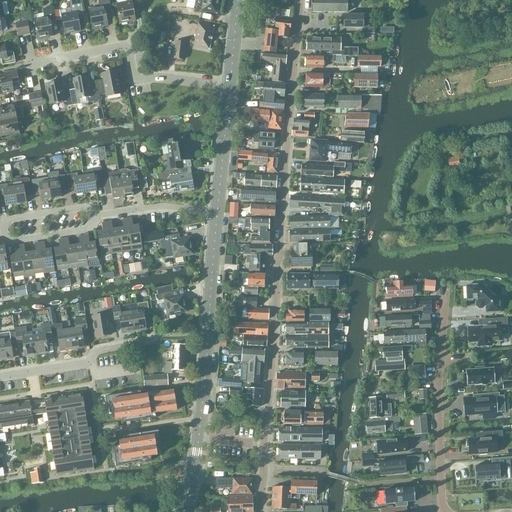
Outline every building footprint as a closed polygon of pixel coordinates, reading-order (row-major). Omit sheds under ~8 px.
[(65,35),(81,32),(78,17),(84,16),(80,0),(69,0),(72,13),(61,15),(65,35)] [(92,29),(108,26),(105,12),(111,11),(109,0),(97,0),(99,8),(89,10),(92,29)] [(120,24),(136,21),(133,7),(139,5),(137,0),(126,0),(127,2),(116,4),(120,24)] [(216,14),(219,0),(196,0),(195,9),(201,11),(216,14)] [(347,13),(346,0),(311,0),(311,12),(347,13)] [(7,3),(0,3),(0,17),(9,16),(7,3)] [(54,11),(54,7),(43,10),(44,18),(34,20),(37,40),(53,37),(50,22),(56,21),(54,11)] [(20,12),(24,35),(30,34),(29,32),(25,11),(20,12)] [(375,34),(375,28),(369,28),(369,23),(363,23),(363,16),(344,15),(344,28),(363,28),(363,34),(375,34)] [(289,38),(291,21),(276,20),(275,29),(277,29),(277,31),(266,30),(263,52),(275,53),(277,37),(289,38)] [(24,35),(21,22),(16,24),(18,36),(24,35)] [(209,50),(214,27),(198,24),(193,47),(209,50)] [(167,42),(168,32),(161,31),(160,41),(167,42)] [(349,56),(349,48),(341,48),(341,39),(307,38),(307,50),(328,51),(327,56),(349,56)] [(184,60),(186,43),(176,42),(173,59),(184,60)] [(6,53),(5,45),(0,45),(0,60),(1,60),(2,66),(15,63),(13,52),(6,53)] [(284,83),(286,55),(263,53),(262,63),(274,64),(272,82),(284,83)] [(323,62),(332,62),(334,62),(334,56),(307,56),(306,68),(323,68),(323,62)] [(381,68),(381,58),(358,57),(358,67),(381,68)] [(0,94),(14,92),(12,84),(19,82),(17,71),(4,73),(5,79),(0,80),(0,94)] [(99,96),(106,94),(106,97),(121,94),(117,71),(102,74),(103,80),(96,81),(96,84),(97,84),(99,96)] [(306,74),(306,79),(304,80),(304,85),(306,87),(306,88),(322,88),(322,87),(329,87),(329,74),(306,74)] [(377,88),(377,75),(355,75),(355,88),(377,88)] [(97,84),(96,84),(90,85),(88,77),(73,80),(77,99),(87,97),(88,103),(100,101),(99,96),(97,84)] [(63,92),(62,82),(46,85),(50,104),(65,101),(66,107),(72,105),(69,91),(63,92)] [(284,97),(285,85),(257,83),(257,88),(263,88),(263,98),(260,98),(259,108),(283,110),(284,100),(274,99),(274,96),(284,97)] [(35,94),(37,107),(43,106),(41,93),(35,94)] [(31,108),(37,107),(35,94),(29,95),(31,108)] [(325,108),(325,95),(304,95),(304,107),(325,108)] [(362,96),(339,95),(338,109),(362,110),(362,96)] [(0,122),(17,119),(14,105),(0,108),(0,122)] [(252,109),(243,107),(241,121),(250,122),(269,124),(268,129),(281,131),(283,112),(252,108),(252,109)] [(101,108),(95,109),(97,121),(103,120),(101,108)] [(346,128),(370,129),(370,115),(346,114),(346,128)] [(17,119),(0,122),(0,136),(19,133),(17,119)] [(308,137),(309,121),(293,120),(292,136),(308,137)] [(364,144),(365,133),(341,131),(340,142),(364,144)] [(274,149),(275,134),(254,132),(253,143),(259,143),(259,148),(274,149)] [(26,134),(18,136),(20,144),(28,142),(26,134)] [(325,162),(327,141),(311,140),(309,161),(325,162)] [(163,168),(163,172),(178,170),(183,169),(182,162),(193,160),(191,151),(189,152),(187,142),(167,145),(170,158),(167,159),(168,162),(166,162),(163,168)] [(351,155),(352,144),(328,142),(327,153),(351,155)] [(105,148),(98,149),(99,161),(107,160),(105,148)] [(277,173),(279,154),(245,151),(245,158),(252,159),(252,162),(268,164),(267,172),(277,173)] [(460,166),(458,157),(448,159),(449,168),(460,166)] [(345,173),(345,165),(345,164),(333,163),(333,167),(301,165),(301,176),(305,176),(305,178),(323,179),(323,177),(332,178),(333,172),(345,173)] [(84,177),(86,193),(97,192),(96,187),(102,186),(100,170),(83,172),(84,177)] [(122,171),(119,172),(120,177),(123,198),(133,196),(133,191),(139,190),(136,171),(131,172),(130,171),(129,171),(128,170),(127,170),(122,171)] [(179,176),(178,170),(163,172),(157,173),(157,175),(158,182),(165,181),(166,190),(172,189),(172,193),(193,190),(191,174),(179,176)] [(120,177),(119,172),(109,173),(110,178),(105,178),(105,179),(103,180),(106,195),(112,195),(112,200),(123,198),(120,177)] [(86,193),(84,177),(78,177),(77,173),(67,175),(69,191),(75,190),(76,195),(86,193)] [(49,182),(51,199),(62,197),(61,192),(67,191),(64,175),(58,176),(58,175),(53,176),(54,181),(49,182)] [(276,188),(277,177),(245,175),(244,186),(276,188)] [(343,194),(343,192),(344,181),(301,178),(300,192),(343,194)] [(43,183),(42,179),(31,181),(34,197),(40,196),(41,201),(51,199),(49,182),(43,183)] [(16,204),(27,203),(26,198),(32,197),(30,185),(29,181),(18,183),(19,187),(13,188),(16,204)] [(16,204),(13,188),(8,189),(7,184),(0,185),(0,201),(5,201),(6,206),(16,204)] [(275,203),(275,191),(241,190),(241,201),(275,203)] [(318,198),(291,196),(290,207),(318,209),(318,198)] [(345,200),(318,198),(318,209),(329,210),(329,217),(330,217),(346,216),(346,210),(345,210),(345,200)] [(230,203),(230,213),(238,213),(238,204),(230,203)] [(274,217),(275,205),(251,204),(251,216),(274,217)] [(329,217),(290,218),(290,229),(330,228),(330,217),(329,217)] [(269,219),(246,218),(245,228),(251,228),(251,231),(269,231),(269,227),(271,226),(271,222),(269,220),(269,219)] [(122,254),(132,252),(127,219),(122,220),(123,228),(118,229),(122,254)] [(132,219),(127,219),(132,252),(142,251),(139,226),(133,227),(132,219)] [(122,254),(118,229),(113,230),(111,222),(107,223),(112,255),(122,254)] [(101,257),(112,255),(107,223),(102,223),(103,231),(97,232),(101,257)] [(330,241),(330,230),(290,231),(290,242),(330,241)] [(144,243),(149,242),(159,240),(163,239),(161,231),(143,235),(144,243)] [(271,231),(269,231),(258,231),(258,236),(252,236),(252,244),(271,244),(271,231)] [(180,240),(179,234),(164,237),(165,244),(162,244),(165,258),(174,256),(174,258),(193,255),(190,238),(180,240)] [(88,267),(87,262),(83,236),(79,237),(80,245),(75,246),(78,269),(88,267)] [(83,236),(87,262),(88,267),(99,266),(95,243),(90,244),(88,236),(83,236)] [(58,272),(68,270),(63,239),(58,240),(60,248),(54,249),(58,272)] [(78,269),(75,246),(69,247),(68,239),(63,239),(68,270),(78,269)] [(39,243),(44,274),(55,273),(51,250),(46,250),(44,242),(39,243)] [(34,275),(44,274),(39,243),(35,244),(36,252),(31,253),(34,275)] [(311,244),(298,245),(293,245),(293,252),(291,252),(292,256),(290,258),(290,262),(292,263),(292,267),(312,267),(311,244)] [(273,256),(273,246),(244,245),(244,252),(250,252),(249,271),(265,272),(266,255),(273,256)] [(10,256),(14,278),(24,277),(19,246),(14,247),(16,255),(10,256)] [(35,277),(34,275),(31,253),(25,254),(24,246),(19,246),(24,277),(24,279),(35,277)] [(0,272),(9,271),(8,264),(5,247),(0,247),(0,272)] [(265,288),(265,275),(242,274),(242,280),(248,280),(248,287),(244,287),(244,295),(257,295),(257,288),(265,288)] [(346,277),(346,274),(338,274),(287,275),(288,289),(309,289),(309,285),(313,285),(313,289),(338,289),(346,289),(346,279),(346,277)] [(434,291),(435,281),(425,280),(424,291),(434,291)] [(393,283),(394,286),(387,287),(387,298),(412,297),(412,285),(405,286),(405,282),(393,283)] [(174,291),(172,286),(157,289),(158,295),(157,295),(158,301),(165,300),(168,316),(187,312),(183,296),(180,296),(179,290),(174,291)] [(500,301),(482,286),(467,287),(467,300),(477,300),(478,301),(477,302),(477,304),(477,306),(480,308),(482,309),(484,308),(485,307),(486,308),(486,314),(500,313),(500,301)] [(13,288),(1,290),(2,299),(15,297),(13,288)] [(238,307),(246,308),(256,309),(257,297),(238,296),(238,300),(238,307)] [(387,312),(415,310),(414,300),(386,301),(387,312)] [(131,312),(134,332),(146,330),(144,316),(150,315),(148,302),(136,304),(138,311),(131,312)] [(134,332),(131,312),(124,313),(123,306),(115,308),(112,308),(114,320),(120,319),(122,333),(134,332)] [(108,321),(114,320),(112,308),(102,309),(103,315),(93,317),(96,337),(110,335),(108,321)] [(256,309),(246,308),(246,309),(242,309),(242,319),(246,319),(269,320),(269,310),(256,309)] [(330,322),(330,311),(288,310),(288,314),(286,314),(286,322),(304,322),(304,317),(310,317),(310,322),(330,322)] [(386,328),(405,327),(411,326),(411,320),(419,320),(418,316),(417,316),(411,316),(385,317),(386,328)] [(69,329),(72,349),(84,347),(82,333),(88,332),(86,318),(74,320),(76,328),(71,329),(69,329)] [(484,328),(469,328),(469,330),(468,330),(469,337),(470,337),(470,343),(478,342),(478,346),(491,345),(491,342),(500,342),(499,328),(507,328),(507,320),(483,320),(484,328)] [(268,336),(268,325),(240,323),(240,321),(233,321),(233,323),(234,323),(233,334),(268,336)] [(419,330),(431,330),(430,321),(419,322),(419,330)] [(52,338),(50,325),(50,323),(43,324),(41,326),(42,332),(33,333),(36,355),(48,353),(46,340),(52,339),(52,338)] [(72,349),(69,329),(63,330),(62,324),(50,325),(52,338),(58,337),(60,351),(72,349)] [(328,335),(328,324),(286,324),(286,333),(289,333),(289,335),(328,335)] [(36,355),(33,333),(27,334),(26,329),(24,327),(14,329),(15,333),(17,344),(23,343),(25,356),(36,355)] [(425,330),(384,333),(385,344),(414,342),(416,342),(416,347),(426,346),(426,341),(425,330)] [(17,347),(17,344),(15,333),(0,335),(0,354),(1,360),(13,358),(11,348),(17,347)] [(267,347),(268,337),(238,335),(237,341),(244,342),(243,345),(267,347)] [(328,348),(328,337),(286,337),(286,346),(289,346),(289,349),(328,348)] [(186,371),(187,346),(173,345),(172,363),(165,362),(164,373),(172,374),(172,370),(186,371)] [(383,359),(388,358),(388,361),(375,362),(376,372),(404,370),(404,360),(402,360),(402,352),(412,351),(411,347),(383,349),(383,359)] [(242,349),(231,348),(231,355),(242,355),(241,362),(249,363),(261,364),(264,364),(265,350),(242,349)] [(303,358),(310,358),(310,353),(286,353),(286,366),(303,366),(303,358)] [(337,353),(314,353),(314,366),(337,366),(337,353)] [(260,384),(261,364),(249,363),(247,383),(260,384)] [(408,367),(409,379),(424,378),(424,366),(408,367)] [(484,369),(484,367),(476,367),(476,370),(465,370),(465,383),(474,383),(474,384),(484,385),(484,383),(496,383),(495,370),(484,369)] [(319,382),(319,378),(319,374),(277,373),(277,388),(278,388),(277,389),(284,390),(284,388),(305,389),(305,380),(311,380),(311,382),(319,382)] [(144,387),(163,386),(168,385),(168,375),(143,377),(144,387)] [(241,380),(234,380),(222,379),(221,387),(232,388),(243,389),(244,383),(241,383),(241,380)] [(511,381),(503,382),(503,389),(511,388),(511,381)] [(243,389),(232,388),(230,388),(229,395),(243,396),(243,393),(245,393),(244,405),(261,407),(263,390),(243,389)] [(138,392),(103,397),(106,415),(111,415),(112,420),(120,419),(120,423),(154,418),(153,413),(175,410),(172,390),(149,394),(150,402),(146,403),(145,394),(139,395),(138,392)] [(310,401),(310,398),(310,392),(281,391),(281,407),(305,408),(305,401),(310,401)] [(94,470),(82,393),(44,399),(45,400),(30,403),(30,402),(0,406),(0,430),(33,425),(32,416),(47,414),(56,475),(94,470)] [(473,397),(464,398),(465,416),(498,414),(498,412),(505,412),(505,396),(500,396),(499,393),(473,395),(473,397)] [(382,406),(382,398),(369,399),(370,418),(383,418),(393,417),(392,405),(382,406)] [(300,418),(303,418),(303,411),(284,411),(283,425),(300,425),(300,418)] [(323,412),(305,411),(305,418),(305,425),(323,425),(323,412)] [(417,431),(427,430),(425,414),(415,415),(417,431)] [(367,434),(385,432),(393,431),(392,423),(400,423),(399,417),(381,419),(381,421),(366,423),(367,434)] [(322,442),(322,429),(279,428),(279,442),(322,442)] [(156,431),(123,436),(123,440),(115,442),(116,447),(111,447),(114,466),(140,462),(139,458),(155,456),(153,449),(159,448),(156,431)] [(480,439),(466,440),(467,447),(470,447),(470,455),(479,454),(479,456),(488,455),(488,454),(497,453),(496,433),(480,435),(480,439)] [(377,445),(374,445),(375,452),(378,452),(378,455),(407,452),(406,439),(376,442),(377,445)] [(320,459),(320,458),(327,458),(327,446),(320,446),(279,446),(279,459),(320,459)] [(410,457),(407,457),(407,464),(424,463),(423,456),(421,456),(410,457)] [(493,465),(475,466),(476,480),(499,479),(500,481),(508,480),(511,479),(511,457),(511,458),(492,459),(493,465)] [(405,460),(378,462),(379,476),(406,474),(405,460)] [(40,468),(34,469),(34,472),(30,473),(32,484),(42,483),(40,468)] [(252,495),(252,479),(216,479),(216,488),(233,488),(232,494),(252,495)] [(316,496),(317,482),(291,481),(291,488),(273,487),(272,509),(296,510),(296,504),(290,504),(291,499),(299,499),(300,495),(316,496)] [(384,497),(384,499),(385,499),(385,504),(395,503),(396,508),(400,508),(408,507),(407,502),(415,502),(414,496),(415,496),(415,494),(414,494),(414,489),(384,491),(384,497)] [(228,511),(252,511),(252,505),(253,504),(253,500),(252,499),(252,496),(228,496),(228,511)]
